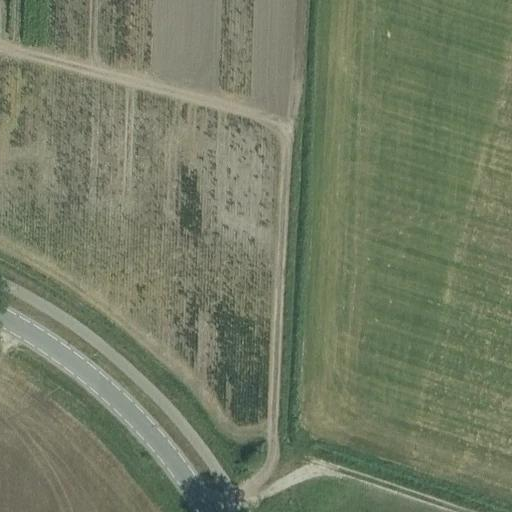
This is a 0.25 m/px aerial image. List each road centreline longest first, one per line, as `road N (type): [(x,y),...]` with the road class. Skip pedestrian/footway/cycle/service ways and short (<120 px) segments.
road 1 (unknown): [(215,501),(267,460),(290,415),(300,163),(292,122),(0,44)]
road 2 (secondary): [(202,511),(112,391),(0,315)]
